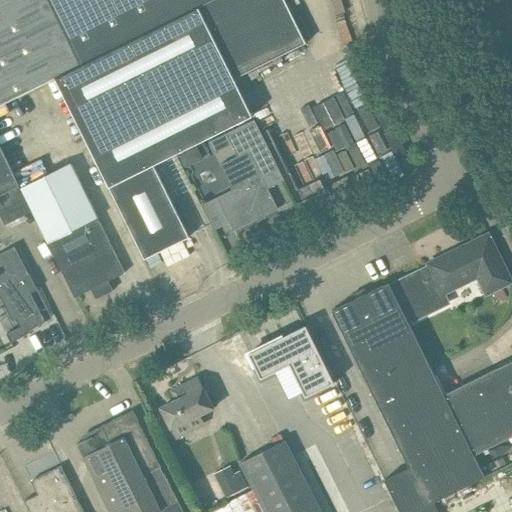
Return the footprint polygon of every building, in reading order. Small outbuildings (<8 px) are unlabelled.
[(0,0),(0,106),(54,79),(127,43),(213,0),(0,0)] [(213,0),(127,43),(54,79),(136,241),(145,259),(189,237),(153,165),(252,116),(234,79),(306,43),(284,0),(213,0)] [(227,133),(209,142),(214,153),(232,144),(238,156),(220,165),(232,190),(217,197),(233,231),(278,209),(267,187),(284,179),(254,119),(227,133)] [(0,147),(0,196),(19,187),(0,147)] [(125,272),(71,165),(21,190),(74,297),(125,272)] [(428,264),(389,283),(408,323),(450,302),(445,292),(460,285),(479,276),(488,294),(511,282),(497,252),(488,234),(428,264)] [(5,333),(10,342),(26,334),(25,332),(45,321),(29,290),(35,286),(14,245),(0,252),(0,298),(11,320),(13,319),(17,327),(5,333)] [(389,283),(332,311),(412,474),(388,485),(385,479),(384,480),(399,511),(413,511),(483,477),(473,456),(443,395),(408,323),(389,283)] [(462,287),(450,292),(455,305),(467,301),(462,287)] [(306,324),(249,353),(261,378),(290,364),(306,396),(335,382),(306,324)] [(511,360),(443,395),(473,456),(491,447),(511,435),(511,360)] [(213,408),(198,378),(183,385),(188,395),(161,408),(176,438),(204,425),(199,415),(213,408)] [(183,511),(161,467),(133,410),(90,431),(93,438),(77,445),(92,475),(110,511),(183,511)] [(319,511),(283,441),(240,463),(266,511),(319,511)] [(83,511),(61,466),(31,481),(46,511),(83,511)] [(240,471),(219,482),(226,497),(247,487),(240,471)]
